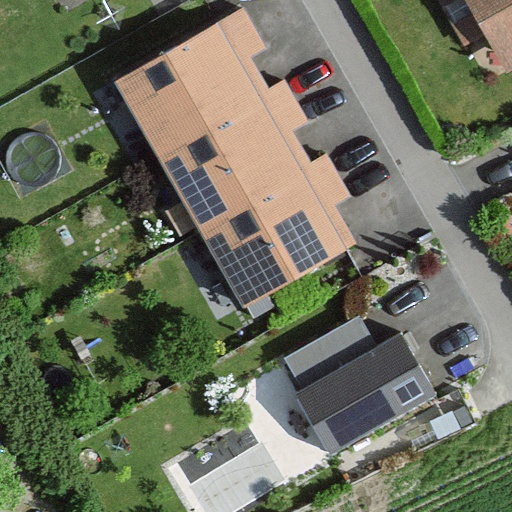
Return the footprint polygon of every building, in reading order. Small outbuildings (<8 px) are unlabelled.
[(127,0),(108,0),(113,8),(127,0)] [(511,0),(457,0),(506,84),(511,80),(511,0)] [(110,93),(154,165),(264,98),(245,65),(263,54),(238,15),(110,93)] [(154,165),(198,236),(307,170),(288,139),(304,129),(280,89),(264,98),(154,165)] [(198,236),(249,320),(357,254),(332,214),(348,204),(322,161),(307,170),(198,236)] [(402,335),(298,392),(330,451),(434,397),(402,335)]
